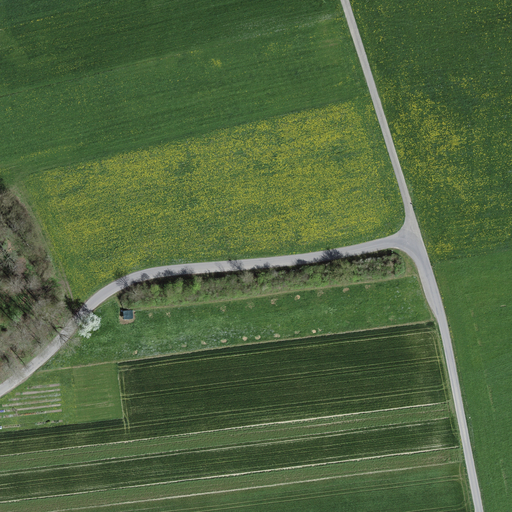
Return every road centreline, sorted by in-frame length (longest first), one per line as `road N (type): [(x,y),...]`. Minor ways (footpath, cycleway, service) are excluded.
road 1 (unclassified): [(0,389),(126,281),(416,236)]
road 2 (unclassified): [(479,511),(445,334),(416,236)]
road 3 (unclassified): [(416,236),(344,0)]
